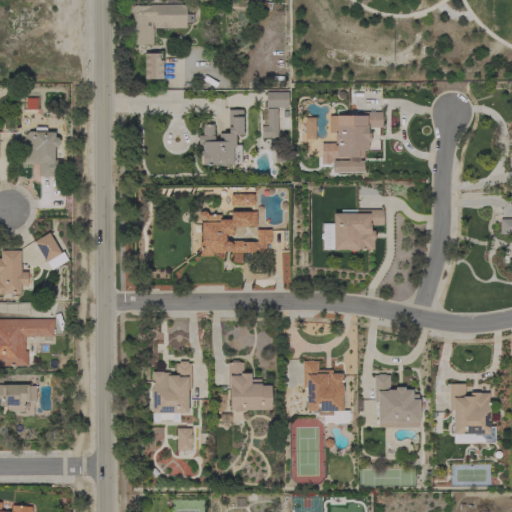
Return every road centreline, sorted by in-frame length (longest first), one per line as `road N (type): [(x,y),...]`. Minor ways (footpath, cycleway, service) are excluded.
road 1 (tertiary): [(99,511),(98,0)]
road 2 (residential): [(98,303),(340,303),(448,325),(511,319)]
road 3 (residential): [(421,318),(441,238),(443,156),(453,117)]
